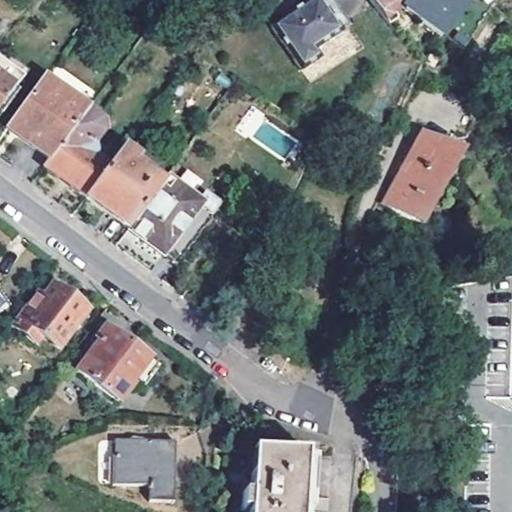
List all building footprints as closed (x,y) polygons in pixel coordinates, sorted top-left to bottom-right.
[(332,0),(311,0),(273,26),(304,72),(324,59),(318,51),(352,29),(332,0)] [(408,0),(407,0),(371,0),(383,17),(408,0)] [(419,0),(411,11),(444,36),(473,0),(419,0)] [(152,19),(142,32),(170,49),(180,36),(157,22),(152,19)] [(0,56),(0,104),(4,108),(19,89),(16,87),(25,75),(0,56)] [(48,159),(84,111),(41,79),(6,127),(48,159)] [(101,118),(86,108),(84,111),(48,159),(43,165),(86,197),(110,164),(97,154),(96,141),(106,128),(101,118)] [(423,134),(388,197),(428,219),(463,156),(423,134)] [(127,228),(162,179),(136,160),(141,155),(125,143),(110,164),(86,197),(127,228)] [(127,228),(176,265),(221,200),(205,188),(198,197),(166,172),(162,179),(127,228)] [(38,292),(12,326),(36,344),(42,337),(57,348),(87,310),(53,284),(43,297),(38,292)] [(101,342),(79,370),(118,400),(134,381),(144,388),(161,365),(107,325),(96,338),(101,342)] [(18,423),(12,431),(25,451),(34,447),(18,423)] [(173,444),(112,445),(114,490),(154,489),(154,504),(173,503),(173,444)] [(302,511),(303,496),(306,455),(254,452),(251,493),(245,493),(244,510),(251,511),(250,511),(302,511)] [(326,511),(326,497),(303,496),(302,511),(326,511)]
